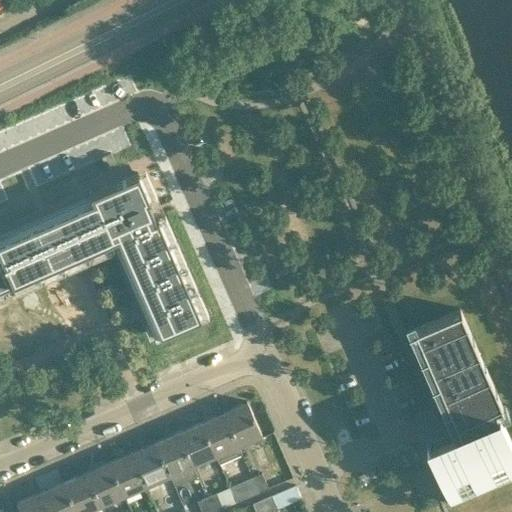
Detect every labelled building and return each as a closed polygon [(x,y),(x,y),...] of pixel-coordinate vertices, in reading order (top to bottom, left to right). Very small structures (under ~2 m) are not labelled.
[(0,204),(102,167),(88,128),(0,159),(0,204)] [(110,152),(101,156),(105,165),(114,161),(110,152)] [(92,199),(0,239),(0,287),(14,282),(69,258),(117,237),(159,333),(160,333),(163,332),(197,317),(200,316),(157,216),(155,217),(147,199),(149,198),(138,172),(89,193),(90,194),(92,199)] [(459,308),(407,331),(406,331),(412,345),(420,341),(460,433),(427,448),(451,504),(511,477),(511,444),(496,408),(502,406),(459,308)] [(246,401),(222,411),(237,444),(261,434),(246,401)] [(237,444),(222,411),(199,421),(215,454),(218,463),(241,453),(237,444)] [(215,454),(199,421),(177,431),(192,464),(215,454)] [(192,464),(177,431),(154,441),(169,474),(192,464)] [(154,441),(131,451),(146,484),(169,474),(154,441)] [(146,484),(131,451),(108,461),(123,495),(146,484)] [(123,495),(108,461),(85,471),(100,505),(123,495)] [(82,511),(100,505),(85,471),(62,481),(75,511),(82,511)] [(262,472),(252,476),(259,492),(268,487),(262,472)] [(259,492),(252,476),(243,480),(249,495),(259,492)] [(75,511),(62,481),(39,491),(48,511),(75,511)] [(48,511),(39,491),(16,501),(21,511),(48,511)] [(221,507),(215,492),(206,496),(212,511),(221,507)] [(270,511),(277,509),(275,504),(272,495),(262,499),(267,511),(270,511)] [(208,511),(212,511),(206,496),(197,500),(201,511),(208,511)] [(267,511),(262,499),(253,503),(256,511),(267,511)]
